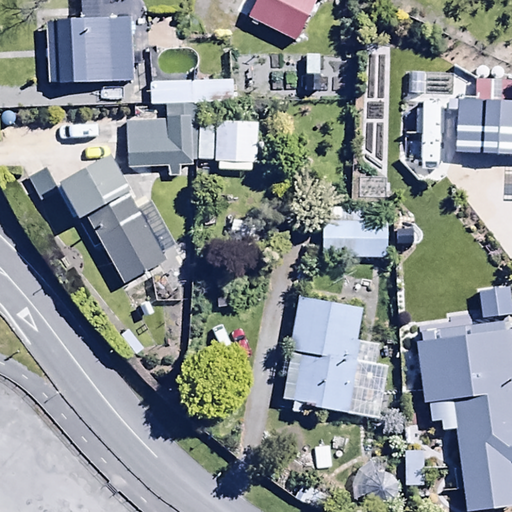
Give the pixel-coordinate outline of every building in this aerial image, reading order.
[(318,0),(270,0),(257,29),(299,48),(307,30),(313,33),(327,4),(318,0)] [(129,23),(44,27),(47,92),(131,89),(130,64),(149,63),(147,34),(130,35),(129,23)] [(163,110),(194,111),(232,110),(231,85),(148,87),(148,110),(163,110)] [(194,111),(163,110),(164,126),(125,127),(126,174),(165,173),(166,184),(188,183),(187,172),(196,172),(194,111)] [(74,231),(86,224),(124,293),(167,269),(162,260),(176,253),(149,204),(135,212),(110,166),(55,196),(74,231)] [(478,226),(506,225),(505,185),(476,186),(478,226)] [(320,238),(320,264),(356,264),(356,215),(325,214),(325,238),(320,238)] [(295,306),(280,405),(308,409),(307,414),(349,420),(364,316),(295,306)] [(511,369),(455,376),(463,440),(455,441),(460,480),(511,473),(511,369)]
